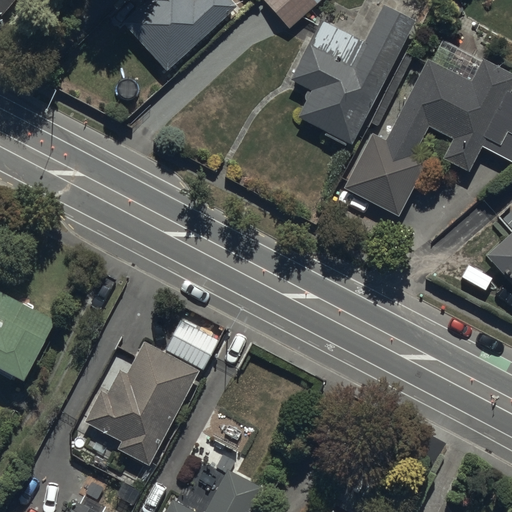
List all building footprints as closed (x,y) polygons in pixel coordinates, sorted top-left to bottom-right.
[(0,0),(0,21),(18,0),(0,0)] [(152,0),(124,26),(166,73),(237,9),(229,0),(152,0)] [(263,0),(290,30),(324,0),(263,0)] [(414,57),(404,51),(418,25),(384,8),(364,46),(320,23),(290,81),(313,93),(298,120),(327,135),(325,138),(347,149),(349,145),(354,148),(367,123),(377,128),(414,57)] [(92,68),(98,63),(101,67),(110,59),(106,55),(122,40),(111,28),(81,56),(92,68)] [(373,136),(344,190),(400,220),(430,165),(414,157),(429,129),(453,141),(443,161),(469,175),(484,148),(511,163),(511,94),(511,95),(511,94),(511,76),(443,41),(431,63),(428,62),(386,142),(373,136)] [(511,235),(488,257),(511,282),(511,235)] [(0,376),(11,383),(14,378),(26,385),(48,346),(46,345),(57,325),(0,293),(0,376)] [(179,321),(164,351),(205,372),(220,342),(179,321)] [(121,445),(117,451),(150,469),(201,376),(144,345),(127,377),(119,372),(106,397),(102,395),(101,398),(97,395),(84,418),(88,420),(85,426),(121,445)] [(252,511),(264,490),(229,471),(206,511),(193,511),(174,502),(168,511),(252,511)]
